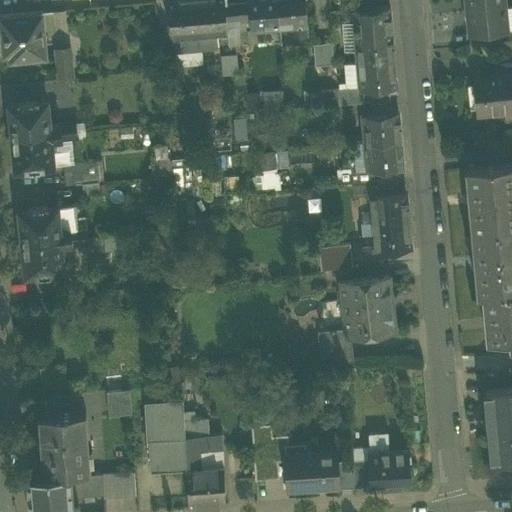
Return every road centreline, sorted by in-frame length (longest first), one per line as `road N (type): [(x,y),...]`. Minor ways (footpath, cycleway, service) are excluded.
road 1 (residential): [(444,365),(409,0)]
road 2 (residential): [(463,511),(444,365)]
